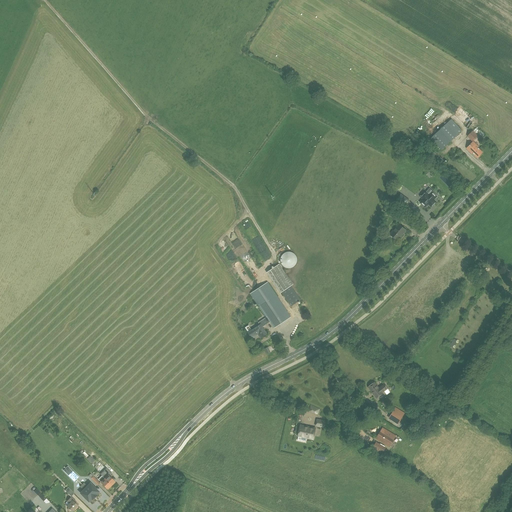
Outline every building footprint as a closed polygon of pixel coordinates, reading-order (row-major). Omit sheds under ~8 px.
[(451,119),(431,138),(441,150),(462,130),(451,119)] [(476,128),(473,131),(467,136),(472,141),(477,135),(476,134),(478,131),(476,128)] [(443,162),(434,156),(438,151),(424,143),(418,152),(432,161),(440,166),(443,162)] [(472,143),(466,148),(472,154),(473,153),(478,158),(483,152),(478,147),(477,148),(472,143)] [(437,196),(432,191),(429,194),(426,192),(424,194),(423,193),(420,196),(423,199),(420,202),(425,207),(428,204),(431,207),(436,201),(434,199),(437,196)] [(414,206),(408,200),(400,194),(398,196),(393,192),(389,198),(394,202),(402,209),(403,208),(408,213),(414,206)] [(402,216),(395,210),(390,215),(397,221),(402,216)] [(399,224),(390,234),(397,240),(406,230),(399,224)] [(281,258),(281,259),(281,261),(281,262),(282,263),(283,265),(284,266),(286,267),(288,268),(289,268),(290,268),(291,268),(292,267),(293,267),(294,266),(296,264),(297,262),(297,261),(297,260),(297,258),(297,257),(296,256),(296,255),(295,254),(294,253),(292,252),(290,251),(289,251),(287,252),(286,252),(284,253),(282,255),(282,256),(281,258)] [(291,306),(300,299),(291,285),(293,284),(279,263),(268,271),(282,291),(281,291),(291,306)] [(268,282),(251,293),(267,317),(259,322),(260,325),(248,332),(252,339),(258,335),(260,338),(267,333),(263,327),(270,322),(274,328),(291,317),(268,282)] [(369,387),(377,398),(383,393),(382,392),(388,388),(385,384),(379,388),(375,382),(369,387)] [(358,403),(365,412),(369,409),(362,400),(358,403)] [(320,409),(311,404),(308,410),(318,414),(320,409)] [(404,414),(395,408),(390,416),(399,422),(404,414)] [(298,436),(313,439),(316,428),(300,425),(298,436)] [(395,436),(382,428),(376,438),(389,446),(395,436)] [(382,454),(385,447),(375,441),(371,448),(382,454)] [(104,478),(112,485),(115,482),(110,476),(112,474),(107,469),(101,475),(102,476),(104,478)] [(97,485),(100,483),(91,474),(88,476),(97,485)] [(112,485),(104,478),(102,476),(98,479),(101,482),(108,489),(112,485)] [(84,483),(82,485),(94,497),(97,495),(96,494),(99,491),(90,483),(87,486),(84,483)] [(82,485),(80,487),(84,490),(80,493),(89,502),(92,499),(94,497),(82,485)] [(49,501),(42,494),(35,486),(31,490),(45,504),(49,501)] [(74,493),(68,487),(65,490),(71,497),(74,493)] [(76,501),(71,497),(67,501),(69,504),(67,506),(72,511),(78,506),(75,503),(76,501)] [(32,511),(34,511),(37,510),(30,502),(28,504),(30,506),(31,505),(33,507),(31,509),(32,511)]
